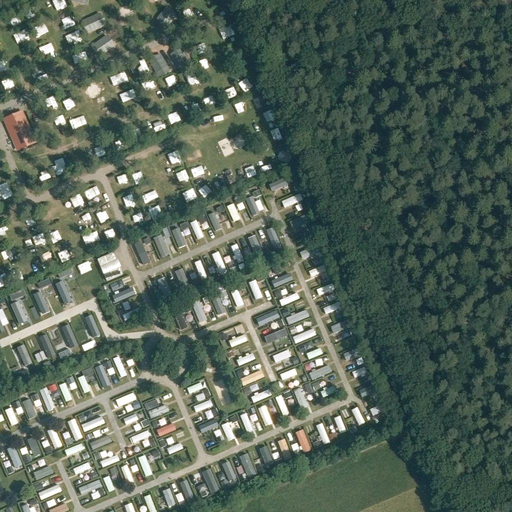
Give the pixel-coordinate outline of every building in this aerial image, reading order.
[(62,0),(65,9),(70,7),(68,0),(62,0)] [(22,111),(3,119),(16,153),(37,145),(22,111)] [(223,142),(229,155),(238,151),(232,138),(223,142)] [(301,187),(298,181),(291,184),(294,190),(301,187)] [(253,192),(255,197),(261,194),(259,189),(253,192)] [(289,207),(305,203),(303,195),(287,200),(289,207)] [(234,199),(237,204),(243,201),(241,196),(234,199)] [(302,205),(305,211),(311,209),(307,202),(302,205)] [(216,208),(218,213),(225,210),(222,205),(216,208)] [(218,211),(212,214),(216,222),(221,220),(218,211)] [(296,220),(298,227),(317,221),(315,214),(296,220)] [(198,218),(201,223),(207,220),(205,215),(198,218)] [(189,227),(187,221),(180,224),(183,229),(189,227)] [(318,229),(315,223),(309,225),(312,232),(318,229)] [(176,232),(182,247),(188,244),(182,230),(176,232)] [(171,237),(168,231),(161,233),(164,239),(171,237)] [(143,238),(147,245),(151,242),(148,235),(143,238)] [(240,243),(235,245),(242,263),(247,261),(240,243)] [(222,250),(216,252),(224,274),(230,272),(222,250)] [(328,260),(325,254),(319,256),(322,262),(328,260)] [(111,255),(97,261),(105,281),(119,275),(111,255)] [(206,279),(210,277),(202,259),(198,261),(206,279)] [(317,278),(333,272),(330,265),(314,271),(317,278)] [(180,271),(185,281),(190,279),(185,269),(180,271)] [(210,275),(213,281),(219,278),(216,272),(210,275)] [(255,277),(258,283),(265,280),(262,274),(255,277)] [(292,274),(277,279),(279,286),(295,281),(292,274)] [(167,295),(173,293),(168,276),(162,278),(167,295)] [(118,292),(121,299),(137,293),(135,286),(118,292)] [(219,293),(221,299),(228,296),(225,290),(219,293)] [(274,292),(276,299),(282,297),(279,290),(274,292)] [(342,298),(339,291),(333,294),(336,300),(342,298)] [(155,297),(158,303),(165,300),(162,294),(155,297)] [(202,301),(196,304),(203,322),(209,319),(202,301)] [(117,305),(120,311),(125,309),(122,302),(117,305)] [(128,319),(144,313),(142,306),(125,313),(128,319)] [(351,315),(348,308),(342,311),(345,318),(351,315)] [(184,329),(191,327),(184,309),(177,312),(184,329)] [(281,311),(286,324),(290,323),(289,320),(288,320),(286,316),(290,315),(287,309),(281,311)] [(264,327),(282,319),(278,310),(260,318),(264,327)] [(296,322),(311,318),(309,310),(294,314),(296,322)] [(339,333),(358,325),(356,318),(336,326),(339,333)] [(284,326),(281,319),(276,322),(279,329),(284,326)] [(289,328),(292,335),(297,333),(294,326),(289,328)] [(359,335),(356,327),(350,330),(353,337),(359,335)] [(299,343),(320,335),(317,328),(296,335),(299,343)] [(287,330),(268,334),(270,342),(288,338),(287,330)] [(230,338),(227,331),(221,334),(224,341),(230,338)] [(234,346),(250,340),(248,333),(232,339),(234,346)] [(298,346),(301,354),(307,351),(304,344),(298,346)] [(312,359),(326,354),(324,347),(310,352),(312,359)] [(349,354),(352,361),(369,354),(366,347),(349,354)] [(276,354),(278,361),(293,357),(291,349),(276,354)] [(227,353),(229,359),(235,356),(232,351),(227,353)] [(371,361),(368,355),(362,357),(365,364),(371,361)] [(103,363),(105,369),(112,366),(109,361),(103,363)] [(316,379),(335,371),(333,364),(313,372),(316,379)] [(360,379),(372,373),(369,366),(357,372),(360,379)] [(286,380),(301,374),(298,367),(283,373),(286,380)] [(85,372),(87,377),(94,374),(91,369),(85,372)] [(244,376),(242,369),(236,372),(239,378),(244,376)] [(246,376),(248,383),(265,377),(263,370),(246,376)] [(66,380),(68,385),(75,382),(72,377),(66,380)] [(203,380),(190,385),(193,393),(206,388),(203,380)] [(321,388),(318,381),(312,384),(315,391),(321,388)] [(48,387),(50,392),(57,389),(55,384),(48,387)] [(365,388),(367,396),(382,392),(380,384),(365,388)] [(251,394),(249,387),(243,390),(246,396),(251,394)] [(210,396),(208,389),(202,392),(205,398),(210,396)] [(273,389),(254,393),(256,400),(274,396),(273,389)] [(121,405),(139,398),(136,390),(118,397),(121,405)] [(282,394),(285,400),(292,397),(289,391),(282,394)] [(30,397),(33,402),(39,399),(37,394),(30,397)] [(196,404),(199,411),(216,405),(213,398),(196,404)] [(21,407),(18,401),(12,403),(14,409),(21,407)] [(131,404),(134,411),(139,408),(137,402),(131,404)] [(144,404),(147,412),(153,409),(149,402),(144,404)] [(157,415),(171,411),(168,404),(155,408),(157,415)] [(219,415),(216,408),(210,411),(213,418),(219,415)] [(88,430),(107,422),(104,415),(86,423),(88,430)] [(77,416),(70,419),(78,439),(85,436),(77,416)] [(376,423),(372,417),(367,420),(370,426),(376,423)] [(218,418),(204,424),(208,431),(221,424),(218,418)] [(151,423),(154,430),(160,428),(157,421),(151,423)] [(160,428),(162,435),(179,428),(176,422),(160,428)] [(57,425),(50,428),(57,447),(64,444),(57,425)] [(348,429),(351,435),(358,432),(355,426),(348,429)] [(26,435),(24,428),(16,430),(18,437),(26,435)] [(34,428),(28,431),(37,451),(43,448),(34,428)] [(150,428),(134,434),(137,442),(153,435),(150,428)] [(307,430),(301,432),(306,447),(312,445),(307,430)] [(337,438),(335,432),(329,434),(331,440),(337,438)] [(224,441),(222,435),(216,438),(219,443),(224,441)] [(281,439),(287,459),(294,457),(288,437),(281,439)] [(73,444),(70,438),(64,440),(67,447),(73,444)] [(158,442),(162,449),(167,446),(164,439),(158,442)] [(261,441),(266,456),(273,454),(268,439),(261,441)] [(313,443),(315,449),(322,446),(320,440),(313,443)] [(169,446),(172,453),(186,448),(183,441),(169,446)] [(71,455),(84,450),(81,442),(68,447),(71,455)] [(52,452),(49,446),(44,448),(47,455),(52,452)] [(293,450),(295,456),(302,454),(300,447),(293,450)] [(151,452),(155,460),(161,457),(158,449),(151,452)] [(119,453),(103,459),(106,466),(122,459),(119,453)] [(142,455),(148,476),(154,474),(149,453),(142,455)] [(252,453),(246,454),(251,473),(257,471),(252,453)] [(31,462),(28,455),(22,457),(25,464),(31,462)] [(275,461),(277,467),(284,464),(281,458),(275,461)] [(91,460),(76,466),(79,474),(94,468),(91,460)] [(233,461),(227,464),(233,480),(239,478),(233,461)] [(38,479),(56,471),(53,464),(35,472),(38,479)] [(14,471),(11,465),(5,468),(8,474),(14,471)] [(129,482),(135,481),(131,465),(125,467),(129,482)] [(265,472),(262,465),(256,468),(259,475),(265,472)] [(112,473),(106,475),(111,490),(117,488),(112,473)] [(239,476),(241,482),(247,479),(245,473),(239,476)] [(86,492),(102,485),(99,478),(83,484),(86,492)] [(189,478),(184,480),(190,496),(196,494),(189,478)] [(220,483),(222,489),(230,486),(227,480),(220,483)] [(44,498),(63,490),(60,483),(42,491),(44,498)] [(171,485),(166,487),(172,504),(178,502),(171,485)]
